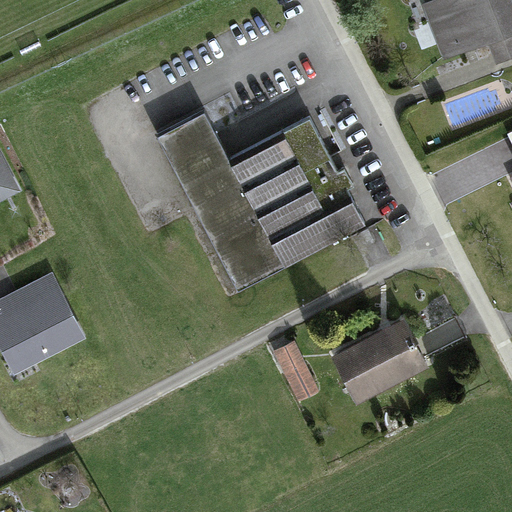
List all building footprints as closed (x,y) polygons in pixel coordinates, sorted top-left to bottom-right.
[(511,31),(511,10),(508,0),(430,0),(422,3),(442,57),(511,31)] [(311,120),(236,159),(288,259),(363,221),(311,120)] [(0,193),(12,188),(0,161),(0,193)] [(80,336),(50,277),(0,301),(0,302),(6,315),(0,318),(0,340),(14,369),(80,336)] [(398,319),(330,352),(352,395),(420,362),(398,319)] [(300,363),(286,370),(299,396),(313,389),(300,363)]
